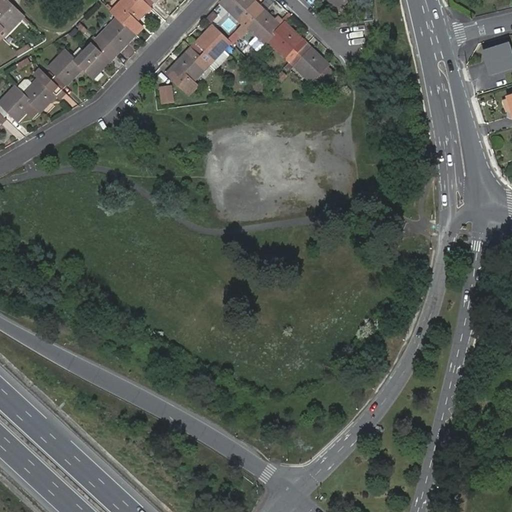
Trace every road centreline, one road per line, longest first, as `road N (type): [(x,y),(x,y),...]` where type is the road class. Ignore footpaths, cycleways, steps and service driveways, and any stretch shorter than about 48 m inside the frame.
road 1 (motorway): [(294,495),(184,421),(0,323)]
road 2 (secondary): [(450,219),(439,290),(415,352),(366,423),(294,495)]
road 3 (secondary): [(417,511),(466,319),(482,202)]
road 4 (residential): [(202,0),(104,107),(0,168)]
road 5 (motorway): [(128,511),(0,393)]
road 6 (secondary): [(482,202),(446,38)]
